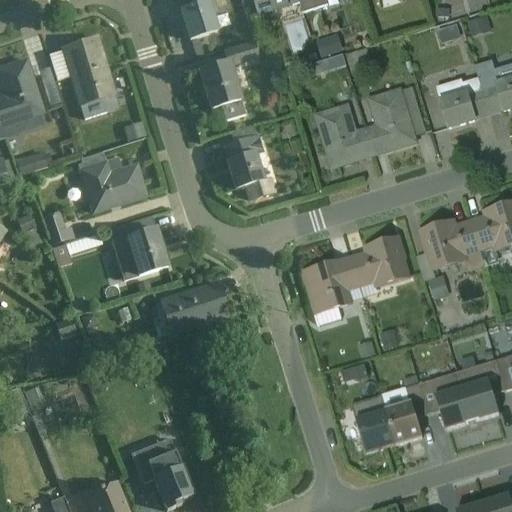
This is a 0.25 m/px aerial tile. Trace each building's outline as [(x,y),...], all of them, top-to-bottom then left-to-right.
[(246,0),(249,9),(278,0),(246,0)] [(181,44),(213,34),(203,1),(171,11),(181,44)] [(78,107),(115,96),(97,37),(60,48),(78,107)] [(366,73),(386,66),(382,54),(361,62),(366,73)] [(0,126),(3,137),(47,124),(26,57),(0,65),(0,126)] [(200,114),(234,104),(222,62),(187,72),(200,114)] [(500,112),(511,108),(511,64),(487,73),(500,112)] [(442,129),(475,119),(463,85),(431,95),(442,129)] [(373,157),(415,145),(399,90),(357,103),(373,157)] [(373,157),(357,103),(313,116),(329,170),(373,157)] [(143,148),(156,147),(155,131),(142,132),(143,148)] [(89,217),(146,200),(136,166),(119,171),(115,159),(75,171),(89,217)] [(226,200),(257,190),(247,160),(216,171),(226,200)] [(2,170),(10,193),(31,185),(23,162),(2,170)] [(493,252),(511,246),(511,201),(483,210),(487,225),(470,230),(475,248),(491,243),(493,252)] [(475,248),(470,230),(458,234),(453,219),(415,230),(426,269),(461,259),(459,252),(475,248)] [(120,282),(165,269),(153,228),(108,241),(120,282)] [(0,257),(11,242),(0,234),(0,257)] [(373,291),(409,281),(397,237),(363,247),(365,256),(351,260),(359,289),(371,286),(373,291)] [(359,289),(351,260),(334,265),(333,262),(299,272),(312,317),(349,307),(345,293),(359,289)] [(169,338),(227,322),(218,289),(160,305),(169,338)] [(92,323),(103,320),(98,304),(88,307),(92,323)] [(380,371),(357,376),(360,388),(382,383),(380,371)] [(471,424),(497,416),(486,380),(460,388),(471,424)] [(471,424),(460,388),(430,397),(441,433),(471,424)] [(392,447),(419,439),(408,402),(380,411),(392,447)] [(392,447),(380,411),(350,420),(361,456),(392,447)] [(0,468),(9,468),(8,439),(0,439),(0,468)] [(162,511),(192,499),(168,441),(129,457),(141,488),(150,484),(162,511)] [(90,511),(128,511),(117,483),(84,496),(90,511)] [(482,511),(511,511),(511,501),(511,496),(481,504),(482,511)]
